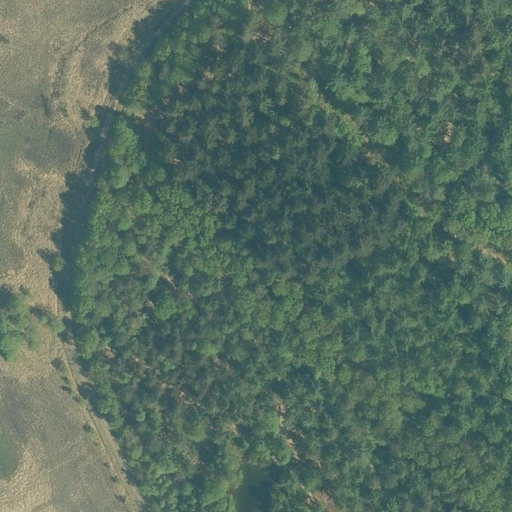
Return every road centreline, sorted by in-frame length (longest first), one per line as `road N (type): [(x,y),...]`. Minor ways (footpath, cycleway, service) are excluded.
road 1 (track): [(190,0),(135,56),(118,89),(65,293),(74,350),(147,511)]
road 2 (track): [(260,0),(433,212),(511,258)]
